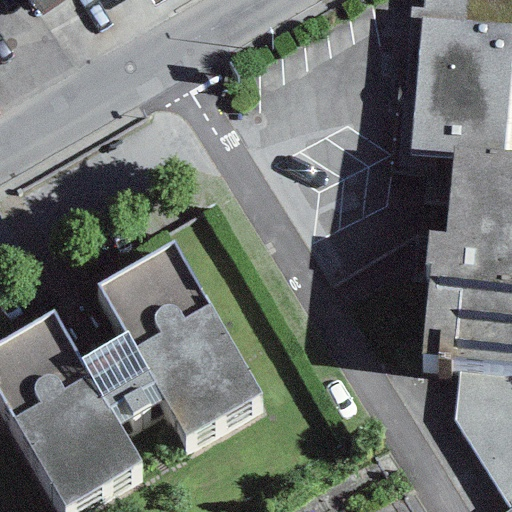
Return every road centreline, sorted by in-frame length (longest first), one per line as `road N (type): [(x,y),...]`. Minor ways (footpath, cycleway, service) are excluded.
road 1 (residential): [(174,51),(451,511)]
road 2 (tertiary): [(174,51),(0,153)]
